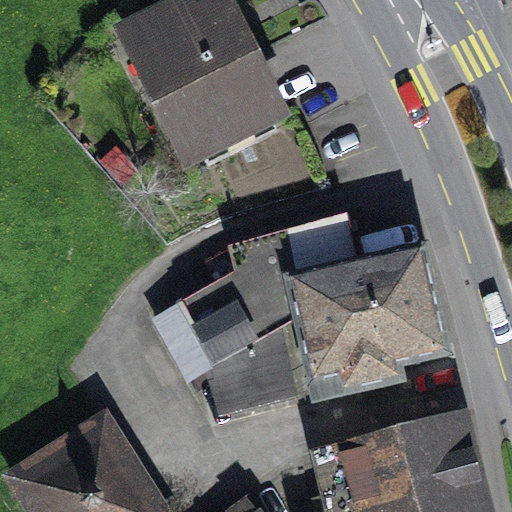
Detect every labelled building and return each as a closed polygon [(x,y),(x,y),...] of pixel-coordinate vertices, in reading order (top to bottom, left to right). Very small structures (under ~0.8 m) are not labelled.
[(186,10),(128,39),(190,162),(279,117),(231,20),(199,36),(186,10)] [(137,178),(116,154),(103,165),(124,190),(137,178)] [(342,220),(232,249),(249,275),(160,326),(187,376),(219,362),(237,409),(297,401),(281,327),(262,294),(292,288),(317,401),(399,384),(397,368),(446,357),(423,256),(355,271),(342,220)] [(482,511),(459,422),(316,456),(329,511),(482,511)] [(158,511),(105,426),(16,482),(35,511),(158,511)] [(256,511),(249,502),(236,511),(256,511)]
